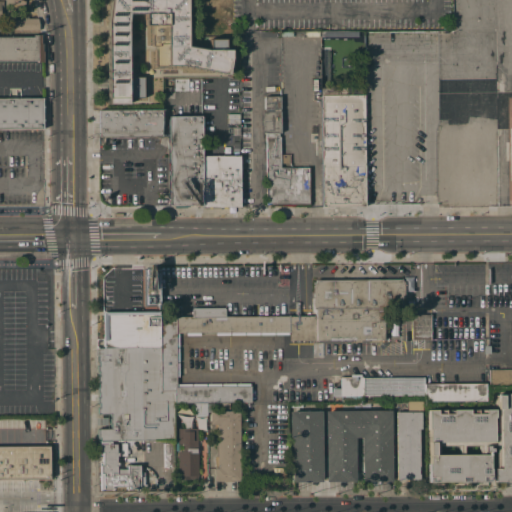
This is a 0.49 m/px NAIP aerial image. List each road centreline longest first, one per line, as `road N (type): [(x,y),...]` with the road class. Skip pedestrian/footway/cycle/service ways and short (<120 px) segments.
road 1 (residential): [(74,506),(511,506)]
road 2 (secondary): [(159,237),(511,235)]
road 3 (tertiary): [(72,307),(74,506)]
